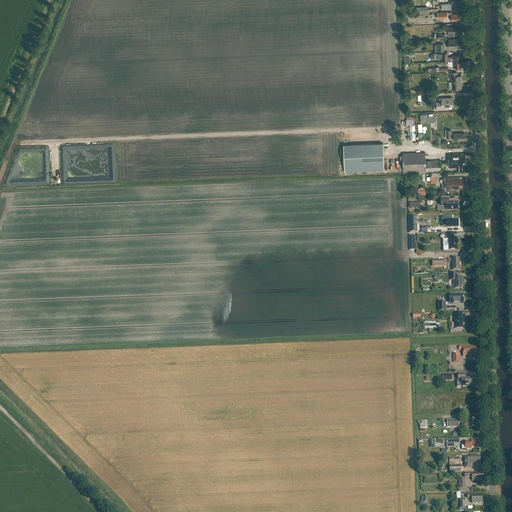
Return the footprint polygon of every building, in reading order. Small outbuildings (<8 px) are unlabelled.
[(437,18),(447,18),(447,17),(451,17),(451,21),(460,21),(460,14),(451,14),(451,12),(447,12),(437,12),(437,18)] [(460,26),(448,27),(449,36),(454,36),(454,33),(461,33),(460,26)] [(461,39),(448,40),(449,48),(461,48),(461,39)] [(442,54),(438,54),(438,58),(442,58),(443,61),(453,61),(453,62),(462,61),(461,55),(453,55),(453,57),(448,57),(448,53),(442,53),(442,54)] [(457,72),(450,72),(450,79),(451,79),(451,89),(462,89),(461,76),(457,76),(457,72)] [(443,107),(453,107),(453,98),(442,98),(442,102),(436,103),(436,111),(443,110),(443,107)] [(405,117),(405,125),(412,125),(412,120),(416,119),(415,116),(405,117)] [(459,140),(465,139),(465,133),(454,134),(452,134),(452,130),(445,130),(446,138),(451,138),(454,138),(454,141),(459,140)] [(344,172),(384,170),(383,143),(343,145),(344,172)] [(425,152),(403,153),(403,174),(426,174),(425,172),(440,171),(440,160),(425,161),(425,152)] [(449,156),(449,167),(456,167),(456,170),(461,169),(461,167),(466,167),(465,156),(460,156),(460,155),(449,156)] [(462,177),(445,178),(445,194),(455,193),(455,194),(458,194),(458,189),(462,189),(462,187),(466,187),(466,178),(462,178),(462,177)] [(441,207),(446,207),(446,211),(458,210),(458,202),(449,203),(448,199),(440,199),(441,207)] [(451,216),(441,216),(442,223),(447,223),(447,225),(458,225),(458,218),(451,218),(451,216)] [(453,234),(446,234),(447,240),(448,240),(448,251),(456,251),(456,243),(457,242),(457,238),(453,238),(453,234)] [(461,282),(462,282),(462,278),(457,278),(457,274),(450,274),(451,281),(453,281),(453,289),(461,289),(461,282)] [(463,295),(450,295),(450,305),(464,304),(463,295)] [(464,324),(464,320),(464,317),(461,317),(461,314),(452,314),(453,318),(454,318),(455,330),(463,330),(463,324),(464,324)] [(473,355),(476,355),(476,347),(471,347),(471,346),(459,347),(457,347),(457,354),(463,354),(463,357),(473,356),(473,355)] [(465,374),(458,374),(458,380),(462,380),(462,387),(469,387),(469,386),(473,386),(472,378),(465,378),(465,374)] [(459,419),(447,420),(447,428),(459,427),(459,419)] [(470,421),(465,421),(465,428),(470,428),(476,428),(476,420),(470,420),(470,421)] [(472,448),(480,448),(479,440),(471,441),(471,442),(465,442),(466,450),(472,450),(472,448)] [(471,464),(480,464),(480,457),(478,458),(477,455),(470,456),(470,457),(464,457),(464,468),(471,468),(471,464)] [(475,494),(467,495),(467,499),(472,499),(472,503),(482,503),(482,495),(475,495),(475,494)]
